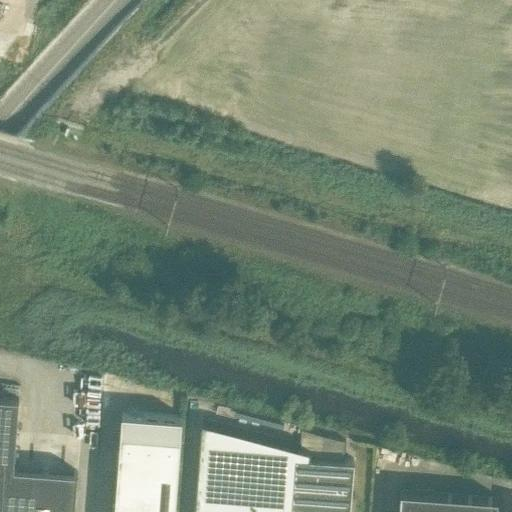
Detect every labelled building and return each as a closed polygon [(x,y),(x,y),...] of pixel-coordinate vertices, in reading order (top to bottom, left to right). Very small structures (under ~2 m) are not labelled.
[(166,391),(164,411),(172,412),(174,392),(166,391)] [(14,465),(16,432),(19,396),(0,394),(0,511),(74,511),(78,470),(14,465)] [(114,511),(174,511),(182,415),(122,411),(114,511)] [(202,419),(195,504),(233,507),(232,511),(350,511),(354,458),(343,458),(344,438),(311,430),(301,427),(300,445),(202,419)] [(495,511),(497,496),(400,490),(398,511),(495,511)]
